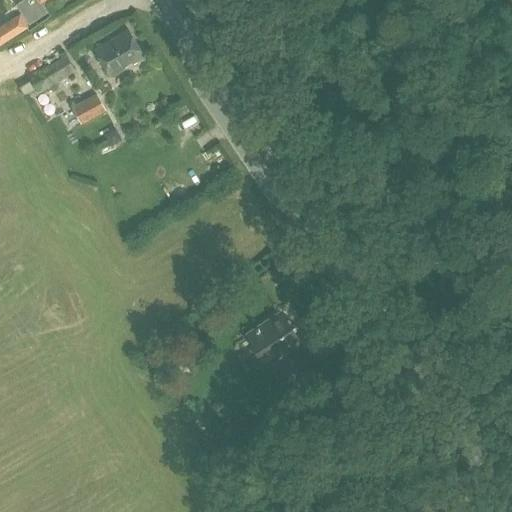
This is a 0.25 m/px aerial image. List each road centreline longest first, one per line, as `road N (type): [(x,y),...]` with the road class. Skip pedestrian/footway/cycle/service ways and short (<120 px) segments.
road 1 (primary): [(511,510),(166,0)]
road 2 (track): [(0,70),(126,0)]
